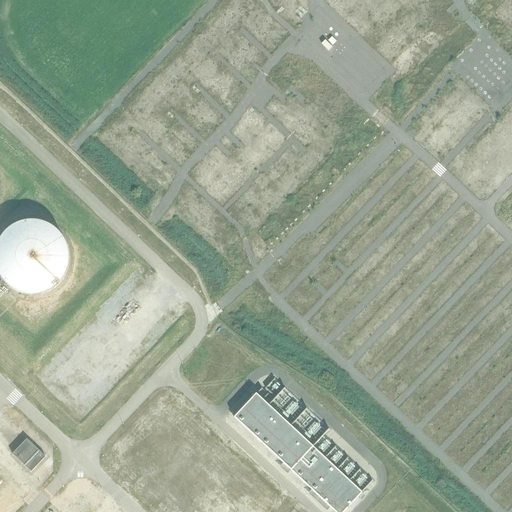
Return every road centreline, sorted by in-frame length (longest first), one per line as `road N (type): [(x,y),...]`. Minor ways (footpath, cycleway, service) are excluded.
road 1 (track): [(202,317),(225,305),(396,136),(297,43),(262,74),(134,241)]
road 2 (track): [(219,0),(54,166)]
